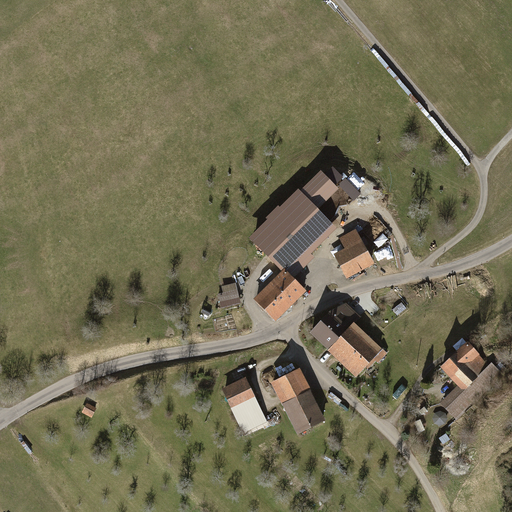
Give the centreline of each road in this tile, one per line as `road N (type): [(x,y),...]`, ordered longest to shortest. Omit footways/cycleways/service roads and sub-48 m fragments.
road 1 (track): [(419,277),(478,217),(479,168),(339,0)]
road 2 (tertiary): [(278,329),(82,377),(0,420)]
road 3 (tertiary): [(511,241),(460,267),(326,301),(278,329)]
road 4 (unclassified): [(438,511),(383,428),(318,376),(278,329)]
